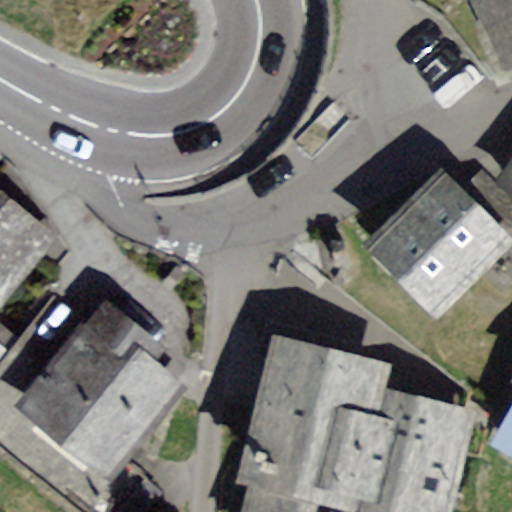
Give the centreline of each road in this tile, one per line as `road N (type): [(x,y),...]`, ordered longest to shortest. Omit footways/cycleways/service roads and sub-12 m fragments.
road 1 (residential): [(511,104),(329,190),(186,226)]
road 2 (residential): [(184,511),(205,258),(186,226)]
road 3 (secondary): [(89,123),(142,134),(211,119),(252,70),(261,32),(257,0)]
road 4 (residential): [(186,226),(152,222),(121,206),(89,123)]
